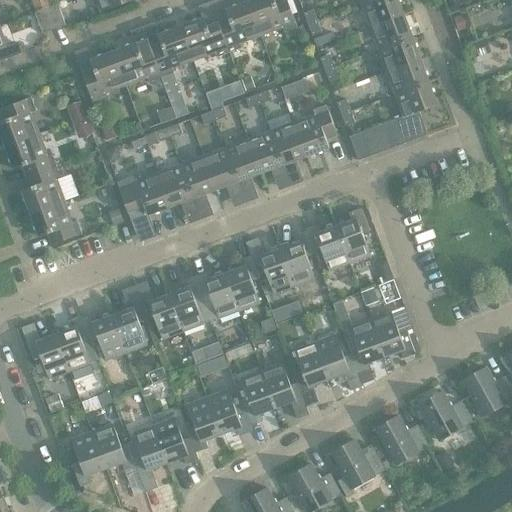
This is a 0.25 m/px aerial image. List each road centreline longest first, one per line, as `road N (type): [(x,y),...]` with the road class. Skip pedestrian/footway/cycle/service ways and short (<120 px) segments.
road 1 (residential): [(0,307),(374,170)]
road 2 (residential): [(199,511),(219,482),(446,359)]
road 3 (residential): [(446,359),(374,170)]
road 4 (residential): [(55,511),(0,372)]
